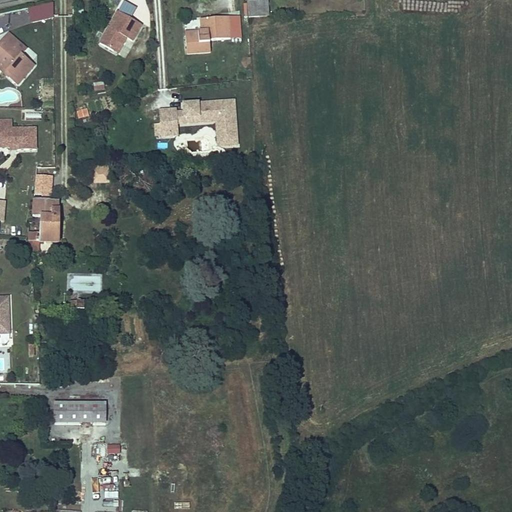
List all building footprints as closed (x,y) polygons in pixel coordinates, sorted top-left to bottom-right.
[(261,0),(262,11),(274,11),(273,0),(261,0)] [(30,22),(54,19),(53,4),(28,7),(30,22)] [(162,21),(140,4),(117,33),(130,43),(140,32),(148,38),(162,21)] [(210,25),(210,30),(199,30),(199,48),(222,46),(222,35),(242,34),(241,22),(241,11),(214,12),(214,24),(210,25)] [(14,21),(3,33),(8,38),(14,32),(27,43),(32,36),(14,21)] [(251,22),(241,22),(242,34),(251,33),(251,22)] [(0,50),(1,49),(5,52),(15,61),(12,64),(23,73),(39,55),(27,43),(14,32),(8,38),(3,33),(0,30),(0,50)] [(12,64),(15,61),(5,52),(2,55),(12,64)] [(93,83),(94,90),(104,88),(103,81),(93,83)] [(198,100),(199,109),(199,114),(213,114),(214,120),(231,119),(232,133),(250,133),(248,97),(198,100)] [(14,114),(14,107),(0,106),(0,135),(17,136),(18,140),(38,140),(39,115),(14,114)] [(191,129),(190,121),(191,110),(190,107),(172,110),(173,130),(191,129)] [(88,108),(76,110),(77,119),(89,117),(88,108)] [(199,109),(191,110),(190,121),(214,120),(213,114),(199,114),(199,109)] [(232,133),(233,144),(251,143),(250,133),(232,133)] [(93,169),(93,183),(110,183),(110,169),(93,169)] [(35,197),(35,215),(43,215),(43,229),(30,229),(30,233),(30,249),(36,249),(43,247),(43,239),(59,239),(60,218),(63,218),(63,207),(60,206),(59,195),(40,194),(40,197),(35,197)] [(0,328),(11,328),(11,290),(0,290),(0,328)] [(71,310),(85,310),(85,300),(71,301),(71,310)] [(111,397),(57,397),(57,419),(110,419),(111,397)]
